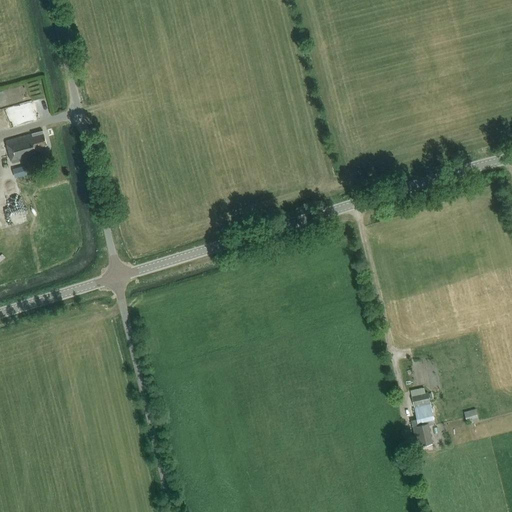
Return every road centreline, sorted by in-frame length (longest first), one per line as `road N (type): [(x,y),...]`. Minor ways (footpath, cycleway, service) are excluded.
road 1 (tertiary): [(117,277),(511,157)]
road 2 (unclassified): [(117,277),(51,0)]
road 3 (unclassified): [(173,511),(117,277)]
road 4 (tertiary): [(0,313),(117,277)]
